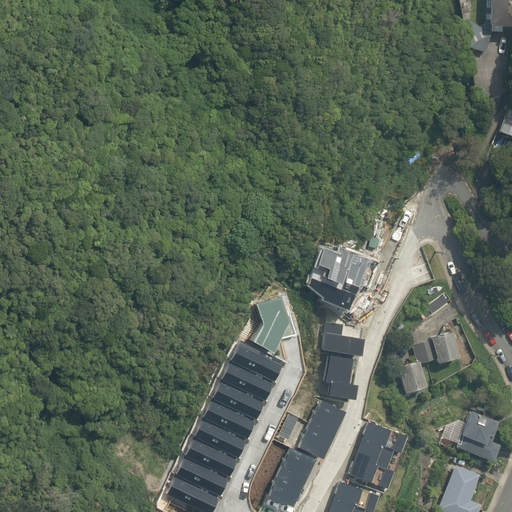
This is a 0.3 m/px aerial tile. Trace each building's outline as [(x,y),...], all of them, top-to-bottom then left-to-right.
[(511,0),(480,0),(480,14),(461,10),(453,40),(476,46),(481,24),(511,24),(511,0)] [(510,139),(511,140),(511,97),(507,95),(490,126),(511,137),(510,139)] [(320,350),(358,357),(361,339),(340,336),(342,325),(325,322),(320,350)] [(453,365),(444,336),(412,344),(416,359),(397,363),(404,396),(418,393),(420,400),(438,396),(431,363),(435,362),(437,369),(453,365)] [(352,400),(355,385),(345,383),(350,359),(327,355),(322,382),(328,383),(326,395),(352,400)] [(454,446),(491,461),(498,444),(490,441),(497,422),(468,410),(456,438),(455,438),(453,442),(455,443),(454,446)] [(398,453),(404,436),(366,421),(346,474),(385,489),(391,471),(384,468),(391,450),(398,453)] [(436,509),(444,511),(475,511),(478,504),(468,499),(478,474),(454,464),(436,509)] [(369,511),(376,495),(338,481),(326,511),(362,511),(363,510),(368,511),(369,511)]
